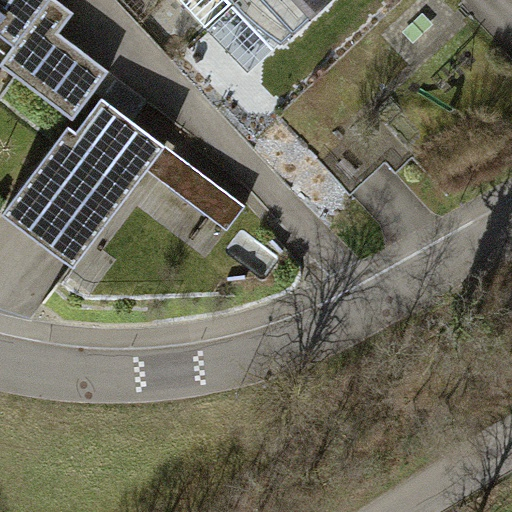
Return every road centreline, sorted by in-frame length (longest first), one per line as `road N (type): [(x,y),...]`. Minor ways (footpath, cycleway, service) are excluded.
road 1 (residential): [(0,363),(67,375),(166,375),(249,360),(324,335),(511,222)]
road 2 (unclassified): [(403,511),(511,447)]
